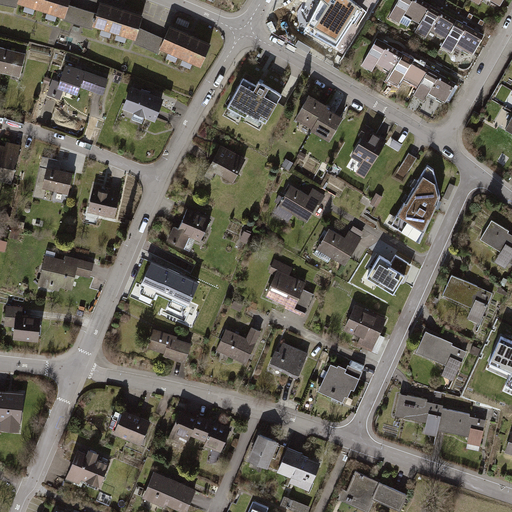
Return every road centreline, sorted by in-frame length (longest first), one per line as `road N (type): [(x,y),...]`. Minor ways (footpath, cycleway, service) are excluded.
road 1 (residential): [(355,440),(476,168)]
road 2 (residential): [(78,371),(248,407),(355,440)]
road 3 (residential): [(243,33),(445,144)]
road 4 (residential): [(78,371),(162,182)]
road 5 (residential): [(0,121),(162,182)]
road 6 (residential): [(162,182),(243,33)]
road 7 (residential): [(355,440),(511,493)]
road 8 (unknown): [(386,371),(257,320)]
road 9 (residential): [(445,144),(511,26)]
road 10 (residential): [(31,485),(78,371)]
